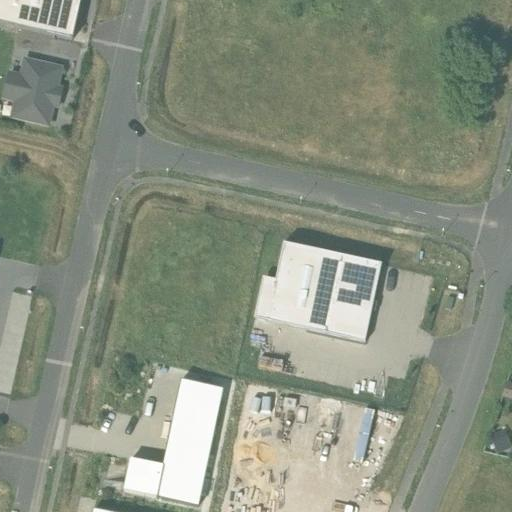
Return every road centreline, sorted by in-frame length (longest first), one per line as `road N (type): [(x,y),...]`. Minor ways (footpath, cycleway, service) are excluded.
road 1 (unclassified): [(507,235),(108,148)]
road 2 (unclassified): [(25,511),(108,148)]
road 3 (unclassified): [(420,511),(480,360),(507,235)]
road 4 (unclassified): [(108,148),(140,0)]
